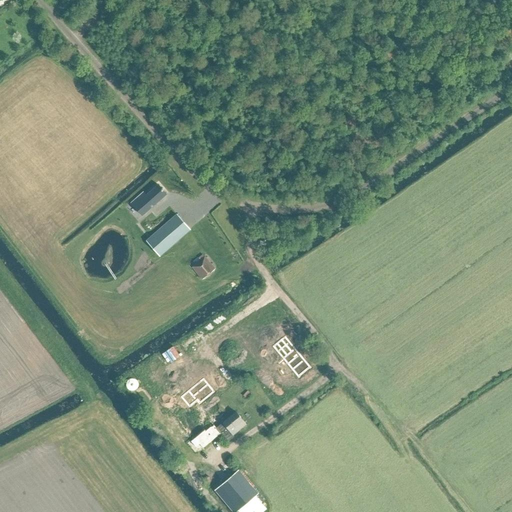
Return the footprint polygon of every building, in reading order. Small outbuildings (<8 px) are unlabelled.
[(510,42),(511,40),(511,30),(510,27),(502,33),(510,42)] [(151,207),(166,194),(158,184),(145,195),(148,199),(145,201),(146,201),(142,205),(147,210),(151,207)] [(144,225),(153,216),(149,211),(139,220),(144,225)] [(176,214),(146,241),(159,256),(190,229),(176,214)] [(202,279),(215,269),(204,257),(192,267),(202,279)] [(310,368),(285,336),(273,345),(298,377),(310,368)] [(187,393),(180,398),(191,412),(215,392),(205,379),(197,386),(187,393)] [(204,430),(191,441),(195,447),(199,444),(203,448),(220,433),(227,442),(232,438),(231,437),(246,424),(236,412),(222,422),(223,423),(216,428),(213,425),(205,431),(204,430)] [(236,511),(258,493),(238,469),(214,490),(232,511),(236,511)]
